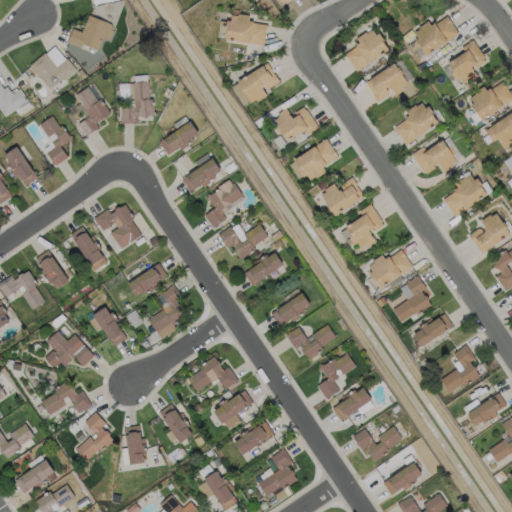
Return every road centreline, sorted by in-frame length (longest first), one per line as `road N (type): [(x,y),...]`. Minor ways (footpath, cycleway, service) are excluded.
road 1 (residential): [(131,161),(364,511)]
road 2 (residential): [(511,346),(301,41)]
road 3 (residential): [(0,251),(131,161)]
road 4 (residential): [(231,315),(125,385)]
